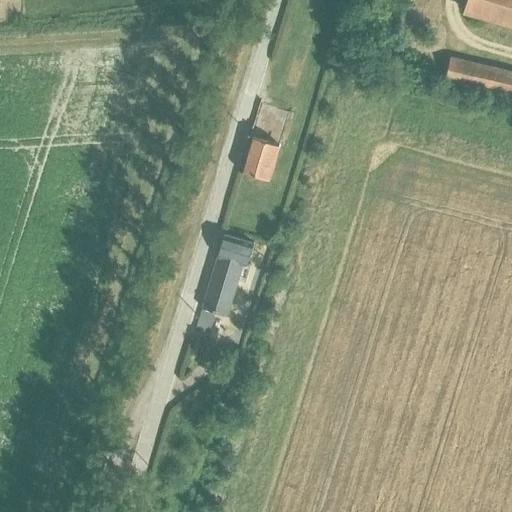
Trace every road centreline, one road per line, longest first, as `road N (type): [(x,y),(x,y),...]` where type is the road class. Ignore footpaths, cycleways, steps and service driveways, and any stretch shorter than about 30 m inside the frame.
road 1 (tertiary): [(126,511),(278,0)]
road 2 (track): [(161,392),(124,440),(96,511)]
